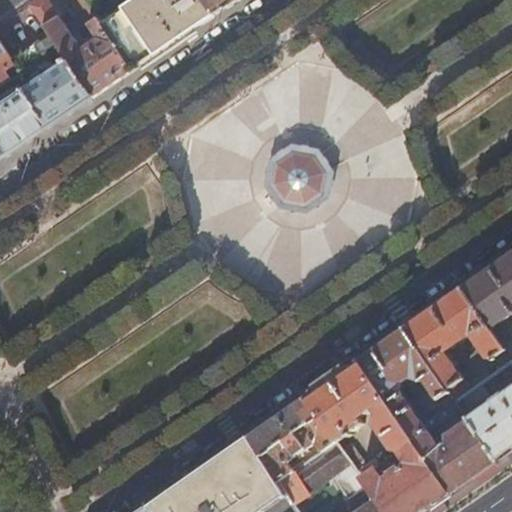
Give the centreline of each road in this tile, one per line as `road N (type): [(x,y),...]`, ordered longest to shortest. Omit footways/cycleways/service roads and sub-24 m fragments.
road 1 (residential): [(90,511),(511,218)]
road 2 (residential): [(288,0),(0,197)]
